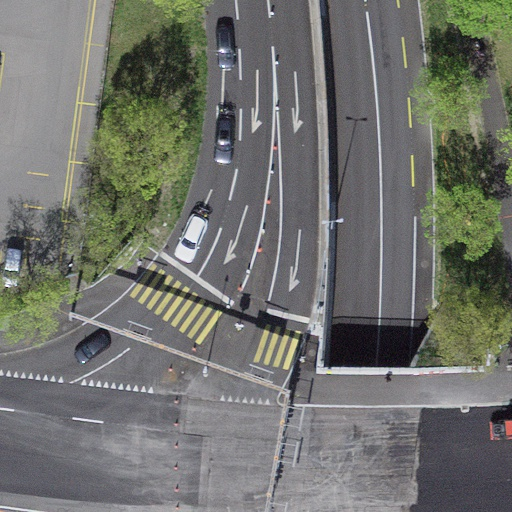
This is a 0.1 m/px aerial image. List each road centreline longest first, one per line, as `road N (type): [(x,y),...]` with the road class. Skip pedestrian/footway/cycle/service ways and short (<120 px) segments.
road 1 (secondary): [(365,0),(375,176),(370,370),(350,511)]
road 2 (motorway): [(229,0),(235,134),(226,205),(176,292),(37,414)]
road 3 (secondary): [(275,0),(293,148),(292,271),(276,323),(191,434)]
road 4 (secondary): [(511,439),(262,443),(191,434)]
road 5 (secondary): [(237,511),(109,497)]
